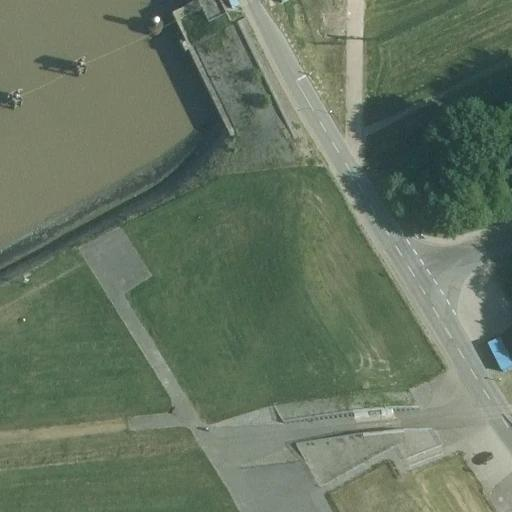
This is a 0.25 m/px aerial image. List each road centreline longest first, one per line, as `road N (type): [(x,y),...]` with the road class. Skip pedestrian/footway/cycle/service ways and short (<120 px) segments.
road 1 (unclassified): [(248,0),(412,274)]
road 2 (track): [(207,445),(119,302),(116,266)]
road 3 (track): [(191,418),(0,440)]
road 4 (tertiary): [(511,433),(412,274)]
